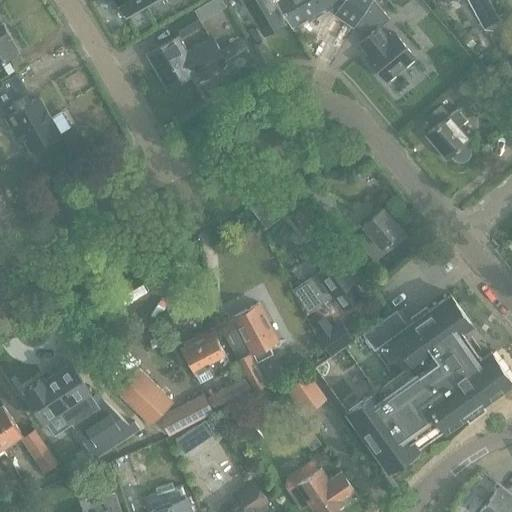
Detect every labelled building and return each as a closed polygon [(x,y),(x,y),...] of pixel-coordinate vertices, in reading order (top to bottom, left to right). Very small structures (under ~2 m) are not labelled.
[(117,0),(126,16),(153,0),(117,0)] [(287,18),(279,2),(273,5),(269,0),(244,0),(264,34),(283,23),(282,21),(287,18)] [(277,0),(279,2),(287,18),(292,26),(319,10),(320,11),(338,1),(337,0),(277,0)] [(375,61),(372,63),(386,80),(414,57),(395,33),(387,39),(378,29),(390,19),(374,0),(369,0),(354,23),(366,37),(360,43),(375,61)] [(447,0),(465,0),(484,33),(500,24),(487,0),(443,0),(446,5),(449,4),(447,0)] [(181,37),(202,24),(194,9),(173,22),(181,37)] [(0,61),(18,51),(9,36),(11,35),(3,22),(2,23),(0,20),(0,61)] [(222,54),(211,36),(187,50),(179,35),(147,54),(168,89),(194,74),(192,71),(222,54)] [(58,140),(56,137),(58,134),(70,127),(62,112),(50,119),(39,99),(29,104),(25,97),(28,95),(17,76),(1,85),(2,88),(0,89),(0,118),(5,120),(20,146),(25,143),(30,151),(47,142),(49,145),(58,140)] [(446,115),(438,106),(427,115),(435,124),(425,133),(445,157),(450,153),(453,157),(457,160),(461,159),(465,158),(469,155),(469,150),(467,146),(464,142),(468,138),(458,126),(466,119),(456,108),(448,116),(447,114),(446,115)] [(291,194),(280,201),(288,211),(298,203),(291,194)] [(266,225),(281,215),(269,197),(254,206),(266,225)] [(358,243),(374,262),(405,237),(382,209),(362,225),(369,234),(358,243)] [(354,279),(339,258),(317,275),(293,291),(308,312),(331,296),(342,311),(360,299),(349,283),(354,279)] [(227,303),(233,313),(255,300),(250,291),(227,303)] [(486,408),(483,403),(511,382),(511,380),(491,352),(482,358),(463,332),(472,325),(450,295),(408,327),(396,311),(362,336),(374,352),(392,338),(412,366),(347,414),(389,472),(419,450),(466,416),(469,420),(486,408)] [(258,305),(232,319),(251,355),(254,353),(258,361),(274,352),(270,345),(277,342),(264,317),(258,305)] [(324,315),(313,323),(321,334),(318,337),(331,355),(353,338),(345,327),(337,333),(332,326),(324,315)] [(104,344),(92,325),(76,336),(88,354),(104,344)] [(185,347),(181,349),(199,384),(214,376),(215,377),(232,369),(213,333),(209,335),(207,331),(183,344),(185,347)] [(254,390),(265,384),(250,354),(238,359),(254,390)] [(41,378),(23,391),(25,393),(24,394),(32,406),(31,406),(33,410),(34,409),(42,421),(59,410),(62,414),(75,405),(81,414),(95,405),(94,404),(85,391),(87,390),(68,363),(43,381),(41,378)] [(174,401),(138,367),(116,390),(151,424),(174,401)] [(326,398),(323,394),(308,373),(286,389),(304,414),(326,398)] [(245,376),(207,396),(204,392),(159,416),(169,436),(215,411),(213,409),(252,389),(245,376)] [(130,424),(105,397),(94,404),(95,405),(81,414),(71,422),(95,458),(140,428),(135,420),(130,424)] [(0,448),(20,435),(1,407),(0,407),(0,448)] [(204,419),(175,438),(184,452),(213,432),(204,419)] [(35,428),(21,437),(44,472),(58,463),(47,446),(35,428)] [(328,481),(320,469),(319,470),(312,459),(287,476),(285,485),(301,508),(308,503),(314,511),(328,511),(343,502),(341,500),(353,492),(341,472),(328,481)] [(256,511),(254,509),(267,500),(252,479),(233,493),(241,503),(228,511),(256,511)] [(190,511),(182,484),(144,496),(149,511),(190,511)] [(477,511),(511,511),(511,496),(498,486),(498,487),(495,485),(488,494),(491,495),(485,503),(482,501),(476,509),(479,511),(477,511)] [(44,511),(40,498),(24,504),(26,511),(44,511)]
